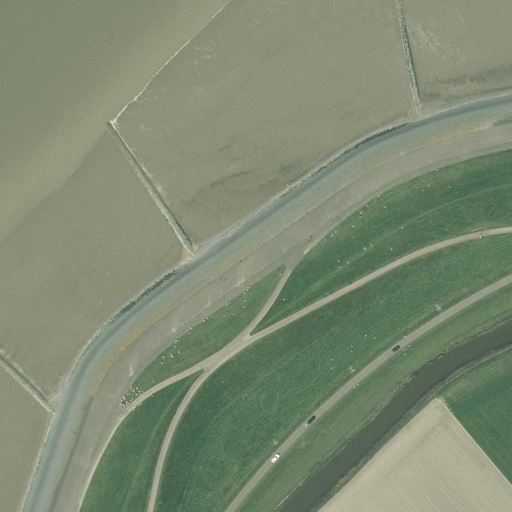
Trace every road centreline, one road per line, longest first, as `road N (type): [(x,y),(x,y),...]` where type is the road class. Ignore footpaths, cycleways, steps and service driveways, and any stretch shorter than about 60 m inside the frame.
road 1 (unclassified): [(232,511),(316,416),(398,349),(511,278)]
road 2 (unclassified): [(215,358),(436,248),(511,233)]
road 3 (unclassified): [(215,358),(329,215)]
road 4 (unclassified): [(83,470),(151,393),(215,358)]
road 5 (unclassified): [(148,511),(173,419),(215,358)]
